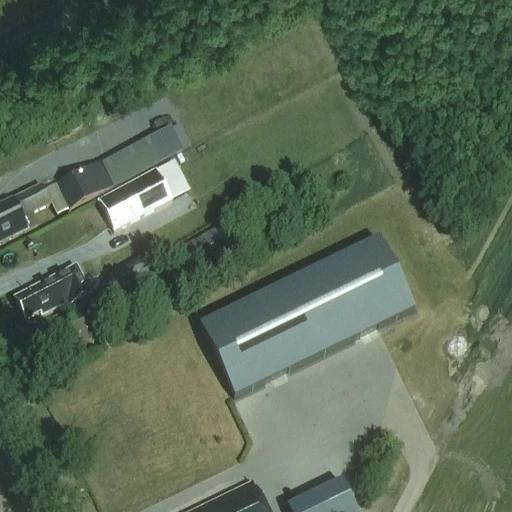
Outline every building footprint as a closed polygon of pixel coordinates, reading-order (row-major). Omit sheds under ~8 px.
[(69,214),(113,191),(101,166),(56,188),(69,214)] [(21,222),(50,208),(41,189),(0,209),(0,247),(27,235),(21,222)] [(128,210),(84,232),(107,277),(151,255),(147,246),(156,241),(145,220),(136,225),(128,210)] [(217,233),(201,242),(169,258),(180,277),(227,252),(217,233)] [(378,242),(198,329),(233,402),(414,315),(378,242)] [(60,357),(94,339),(84,318),(88,316),(165,273),(160,264),(83,307),(72,313),(75,319),(33,341),(44,362),(59,354),(60,357)] [(71,309),(85,302),(70,273),(58,280),(57,280),(14,302),(25,323),(39,316),(41,319),(69,304),(71,309)] [(264,511),(252,487),(200,511),(264,511)] [(324,511),(316,496),(287,511),(324,511)]
